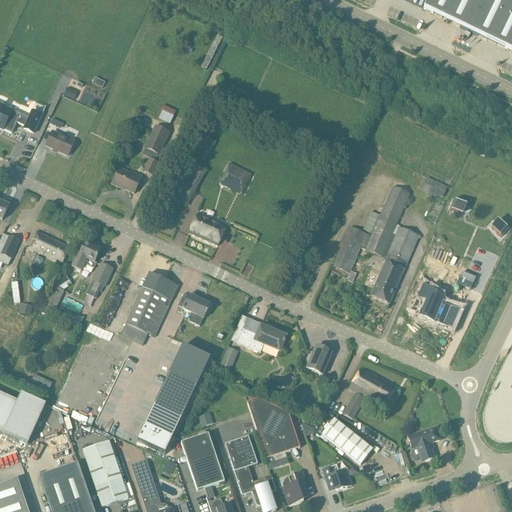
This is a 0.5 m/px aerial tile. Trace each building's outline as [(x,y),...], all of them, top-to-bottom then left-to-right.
[(428,0),(423,10),(511,52),(511,8),(494,0),(428,0)] [(511,0),(494,0),(511,8),(511,0)] [(243,106),(231,100),(228,108),(239,113),(243,106)] [(0,105),(0,129),(3,131),(12,135),(17,124),(25,127),(24,130),(34,134),(42,117),(32,112),(29,119),(0,105)] [(169,134),(154,127),(144,149),(153,154),(143,173),(152,177),(164,151),(162,149),(169,134)] [(75,143),(52,133),(45,148),(68,158),(75,143)] [(200,168),(202,169),(216,144),(206,138),(171,200),(179,204),(186,191),(200,168)] [(237,183),(247,188),(252,175),(228,165),(219,184),(234,191),(237,183)] [(119,169),(111,185),(120,190),(121,188),(126,190),(125,191),(134,195),(142,179),(132,174),(132,176),(119,169)] [(447,188),(427,179),(421,191),(437,198),(438,196),(443,198),(447,188)] [(410,194),(393,187),(380,216),(371,212),(363,231),(372,235),(371,237),(350,228),(333,267),(350,275),(361,249),(383,258),(385,263),(370,298),(389,306),(395,292),(404,271),(418,236),(400,229),(400,227),(397,226),(410,194)] [(454,200),(450,210),(461,215),(466,205),(454,200)] [(9,207),(0,203),(0,220),(2,221),(9,207)] [(226,227),(198,214),(196,219),(195,218),(190,231),(191,231),(189,235),(217,248),(219,244),(220,244),(225,232),(224,231),(226,227)] [(460,251),(470,228),(448,219),(438,241),(460,251)] [(499,221),(492,230),(502,238),(509,229),(499,221)] [(265,230),(260,242),(282,251),(287,240),(265,230)] [(69,249),(36,233),(29,249),(62,265),(69,249)] [(0,263),(8,267),(11,260),(19,242),(8,237),(8,238),(3,236),(0,242),(0,263)] [(92,248),(85,244),(79,256),(78,256),(72,268),(81,272),(84,266),(94,270),(97,265),(94,264),(100,251),(100,249),(98,247),(96,246),(94,246),(92,248)] [(94,320),(55,404),(96,423),(153,303),(165,309),(175,286),(130,265),(119,287),(120,287),(103,324),(94,320)] [(112,271),(101,265),(93,282),(86,295),(95,300),(102,287),(104,288),(112,271)] [(462,273),(456,286),(470,291),(475,279),(462,273)] [(72,285),(65,277),(53,286),(54,287),(47,301),(48,301),(45,308),(56,313),(60,306),(58,305),(64,292),(63,291),(72,285)] [(423,284),(417,299),(425,302),(418,318),(434,325),(435,322),(438,323),(437,325),(442,327),(442,326),(452,330),(460,310),(445,306),(444,310),(441,309),(443,303),(438,301),(440,296),(423,284)] [(184,295),(178,308),(183,310),(183,311),(191,314),(189,319),(190,323),(200,327),(203,320),(204,320),(210,306),(189,297),(189,298),(184,295)] [(21,304),(19,314),(31,317),(33,307),(21,304)] [(0,323),(0,346),(13,352),(22,334),(0,323)] [(73,326),(65,324),(62,340),(70,341),(73,326)] [(286,338),(261,328),(257,337),(243,331),(238,345),(261,355),(264,346),(280,353),(286,338)] [(183,347),(137,443),(165,456),(210,360),(183,347)] [(228,349),(223,360),(231,364),(236,352),(228,349)] [(331,357),(315,350),(307,370),(323,377),(331,357)] [(368,375),(361,371),(349,390),(356,394),(344,415),(352,420),(365,399),(384,410),(397,389),(369,373),(368,375)] [(52,384),(36,377),(31,388),(47,395),(52,384)] [(119,389),(110,406),(118,409),(126,393),(119,389)] [(289,393),(281,394),(282,403),(289,402),(289,401),(289,399),(289,393)] [(17,404),(0,395),(0,433),(28,447),(46,406),(21,395),(17,404)] [(288,414),(257,400),(247,404),(266,460),(272,458),(274,464),(285,460),(283,455),(300,450),(288,414)] [(213,425),(210,414),(198,418),(201,428),(213,425)] [(416,421),(409,419),(404,432),(410,434),(412,433),(416,421)] [(373,451),(334,421),(322,436),(361,466),(373,451)] [(315,430),(303,425),(302,425),(306,437),(313,435),(315,430)] [(441,441),(437,429),(408,439),(412,451),(417,449),(422,464),(435,459),(432,451),(434,450),(432,444),(441,441)] [(224,484),(208,435),(181,444),(197,493),(224,484)] [(256,491),(255,489),(249,469),(258,466),(248,438),(225,446),(242,497),(252,494),(251,493),(256,491)] [(128,500),(109,443),(82,452),(102,509),(128,500)] [(161,506),(146,461),(131,466),(145,511),(171,511),(171,509),(170,509),(168,507),(165,505),(161,506)] [(175,466),(166,462),(162,473),(170,477),(175,466)] [(93,511),(78,465),(39,478),(50,511),(93,511)] [(339,474),(336,467),(322,472),(329,491),(335,488),(337,492),(352,487),(347,472),(339,474)] [(309,495),(302,473),(288,478),(289,479),(287,479),(286,480),(285,481),(284,482),(284,484),(283,485),(283,486),(283,488),(284,489),(283,489),(289,508),(303,503),(301,498),(309,495)] [(251,493),(252,494),(256,505),(256,506),(256,507),(257,507),(258,508),(259,508),(260,508),(261,508),(262,511),(276,511),(271,494),(276,492),(272,480),(263,483),(264,486),(255,489),(256,491),(251,493)] [(27,511),(17,481),(0,486),(0,511),(27,511)] [(223,508),(221,500),(208,504),(210,511),(232,511),(230,506),(223,508)]
